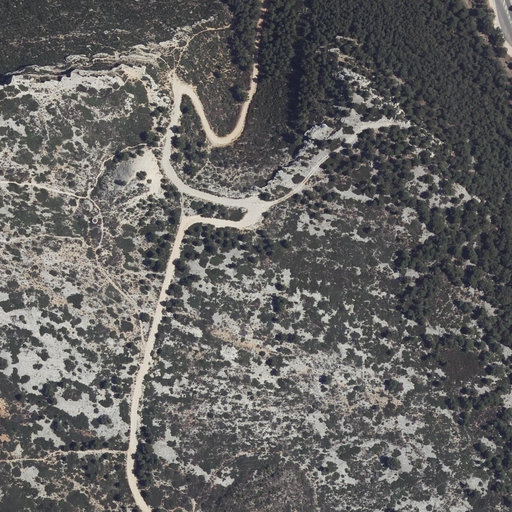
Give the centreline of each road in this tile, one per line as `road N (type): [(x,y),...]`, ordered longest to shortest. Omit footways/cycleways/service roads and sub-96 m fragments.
road 1 (track): [(148,511),(131,476),(135,402),(183,226),(200,218),(245,223),(259,212),(187,190),(169,169),(170,136)]
road 2 (track): [(170,136),(175,94),(186,88),(216,140),(236,137),(266,0)]
